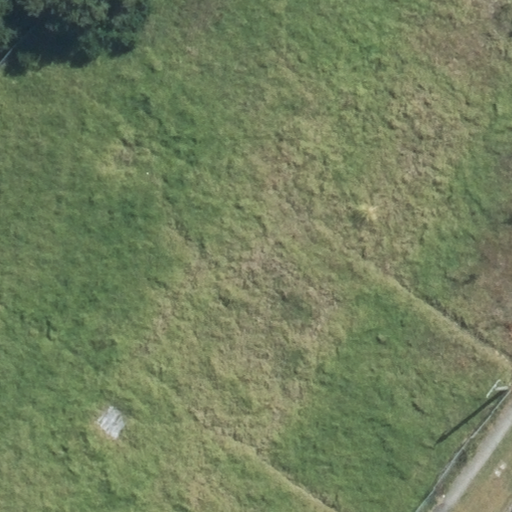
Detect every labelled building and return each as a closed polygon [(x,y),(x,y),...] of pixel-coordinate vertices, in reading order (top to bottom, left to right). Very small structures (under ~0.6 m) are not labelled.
[(511,0),(461,0),(511,41),(511,0)] [(493,110),(392,43),(297,175),(399,241),(493,110)] [(365,295),(259,222),(162,365),(268,437),(365,295)] [(148,415),(112,383),(79,420),(116,452),(148,415)] [(262,511),(271,501),(204,451),(158,511),(262,511)]
